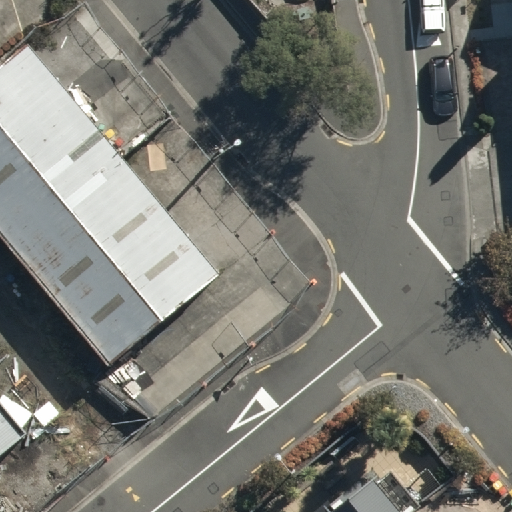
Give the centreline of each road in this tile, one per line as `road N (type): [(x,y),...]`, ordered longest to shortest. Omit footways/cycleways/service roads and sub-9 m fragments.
road 1 (unclassified): [(170,0),(418,298)]
road 2 (unclassified): [(152,511),(418,298)]
road 3 (unclassified): [(418,298),(407,221),(420,118),(406,0)]
road 4 (unclassified): [(418,298),(511,413)]
